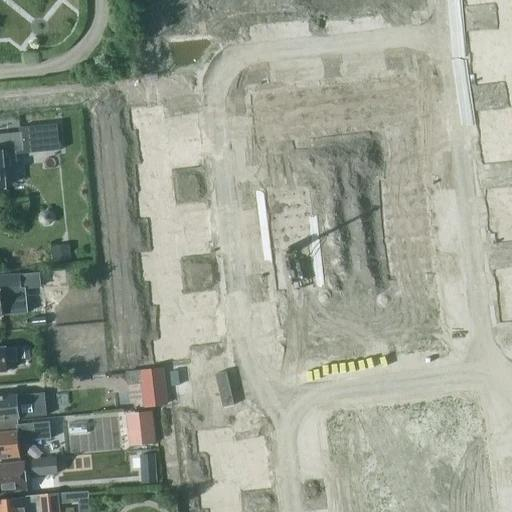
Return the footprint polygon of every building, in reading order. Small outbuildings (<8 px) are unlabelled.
[(221,0),(223,21),(253,17),(251,0),(221,0)] [(295,0),(297,13),(327,9),(325,0),(295,0)] [(511,0),(469,0),(470,2),(486,0),(501,0),(502,11),(511,10),(511,0)] [(474,42),(472,42),(474,60),(476,60),(476,59),(511,54),(511,18),(503,20),(505,33),(473,36),(474,42)] [(511,54),(476,59),(476,60),(478,81),(510,77),(511,90),(511,54)] [(412,81),(387,84),(387,85),(392,125),(391,125),(391,126),(417,123),(412,81)] [(387,85),(366,87),(370,128),(391,125),(392,125),(387,85)] [(366,87),(344,89),(349,130),(370,128),(366,87)] [(344,89),(323,92),(327,132),(349,130),(344,89)] [(323,92),(301,94),(306,135),(327,132),(323,92)] [(280,97),(284,137),(285,137),(306,135),(301,94),(280,97)] [(280,96),(255,99),(260,141),(285,138),(285,137),(284,137),(280,97),(280,96)] [(511,107),(511,111),(481,115),(483,129),(482,129),(483,138),(511,134),(511,99),(511,107)] [(158,109),(133,112),(135,126),(149,124),(151,146),(193,141),(194,142),(196,142),(194,124),(192,124),(191,118),(160,122),(158,109)] [(18,127),(19,132),(0,134),(0,188),(5,188),(3,171),(16,170),(15,154),(64,149),(61,123),(18,127)] [(511,134),(483,138),(484,147),(485,147),(486,160),(511,157),(511,134)] [(153,167),(139,168),(141,182),(166,179),(164,167),(196,163),(194,142),(193,141),(151,146),(153,167)] [(419,180),(383,184),(385,207),(386,207),(421,203),(422,203),(419,180)] [(511,191),(490,194),(491,208),(492,217),(511,214),(511,191)] [(306,193),(270,197),(272,219),(273,219),(309,215),(306,193)] [(169,197),(144,200),(146,214),(160,212),(162,234),(205,229),(204,220),(203,220),(202,206),(171,210),(169,197)] [(421,203),(386,207),(388,228),(424,224),(421,203)] [(511,214),(492,217),(493,226),(495,239),(511,237),(511,214)] [(309,215),(273,219),(275,241),(311,237),(309,215)] [(424,224),(388,228),(390,250),(426,246),(424,224)] [(164,255),(150,256),(152,270),(177,268),(176,255),(207,251),(205,238),(206,238),(205,229),(162,234),(164,255)] [(58,231),(2,236),(5,264),(61,258),(58,231)] [(311,237),(275,241),(278,262),(313,258),(311,237)] [(390,250),(393,272),(429,268),(427,245),(426,246),(390,250)] [(278,262),(277,262),(280,285),(316,281),(314,258),(313,258),(278,262)] [(511,272),(500,273),(502,295),(503,296),(511,294),(511,272)] [(0,315),(2,315),(27,313),(25,288),(39,286),(38,274),(0,277),(0,315)] [(178,286),(153,288),(154,302),(168,301),(171,322),(213,317),(213,316),(211,295),(179,298),(178,286)] [(502,295),(500,295),(502,313),(504,313),(505,318),(511,317),(511,294),(503,296),(502,295)] [(421,298),(411,300),(416,348),(438,345),(434,310),(423,312),(421,298)] [(392,315),(391,315),(395,350),(396,350),(416,348),(411,300),(400,301),(401,314),(392,315)] [(380,316),(370,318),(374,353),(372,353),(373,353),(396,351),(396,350),(395,350),(391,315),(392,315),(390,302),(379,303),(380,316)] [(358,306),(347,307),(352,355),(372,353),(374,353),(370,318),(359,319),(358,306)] [(338,321),(327,322),(331,358),(332,357),(352,355),(347,307),(336,308),(338,321)] [(315,310),(304,312),(310,360),(309,360),(309,361),(332,358),(332,357),(331,358),(327,322),(316,324),(315,310)] [(295,326),(283,327),(287,362),(309,360),(310,360),(304,312),(294,313),(295,326)] [(45,324),(44,315),(31,317),(32,326),(45,324)] [(173,343),(159,345),(161,359),(186,356),(184,343),(216,340),(215,334),(217,334),(215,316),(213,316),(213,317),(171,322),(173,343)] [(17,357),(29,355),(28,346),(16,347),(17,357)] [(6,362),(18,361),(17,357),(16,347),(5,348),(5,347),(0,347),(0,371),(7,371),(6,362)] [(125,378),(128,408),(151,406),(148,376),(125,378)] [(0,419),(18,418),(46,416),(44,393),(16,396),(16,395),(0,396),(0,419)] [(456,402),(455,403),(461,451),(471,450),(470,436),(482,435),(478,400),(456,402)] [(456,402),(433,405),(434,405),(438,440),(448,439),(450,452),(461,451),(455,403),(456,402)] [(433,405),(413,407),(418,456),(429,454),(427,441),(438,440),(434,405),(433,405)] [(392,410),(391,410),(395,445),(406,444),(407,457),(418,456),(413,407),(392,410)] [(392,409),(369,412),(370,412),(374,447),(373,447),(374,460),(386,459),(385,446),(395,445),(391,410),(392,410),(392,409)] [(369,412),(349,414),(354,463),(365,461),(363,448),(373,447),(374,447),(370,412),(369,412)] [(349,414),(327,417),(330,452),(342,451),(344,464),(354,463),(349,414)] [(0,457),(20,456),(18,442),(50,438),(49,421),(19,424),(18,418),(0,419),(0,457)] [(128,428),(130,446),(155,443),(153,426),(128,428)] [(228,432),(203,434),(205,448),(219,447),(221,468),(265,463),(264,454),(263,454),(261,441),(230,444),(228,432)] [(0,465),(0,489),(26,488),(25,475),(33,475),(58,473),(56,457),(31,459),(31,463),(0,465)] [(224,489),(210,491),(211,505),(236,502),(235,489),(266,486),(265,473),(266,472),(265,463),(221,468),(224,489)] [(486,478),(449,482),(452,504),(488,500),(486,478)] [(375,511),(373,490),(336,494),(338,511),(375,511)] [(0,500),(0,511),(58,511),(58,501),(57,494),(57,492),(38,494),(22,496),(22,498),(0,500)] [(489,511),(488,500),(452,504),(452,511),(489,511)]
